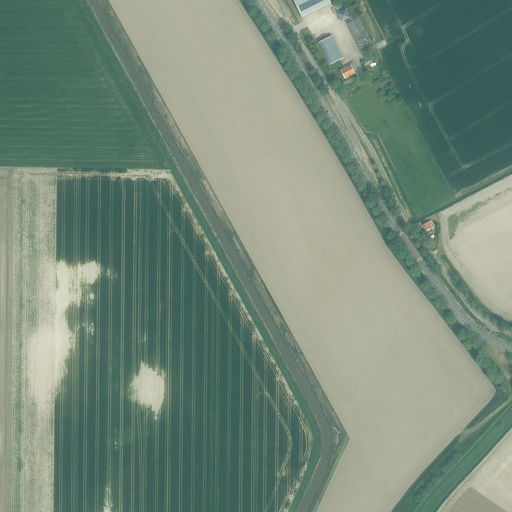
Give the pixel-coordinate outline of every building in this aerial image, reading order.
[(293,0),(302,17),(331,2),(330,0),(293,0)] [(346,19),(348,24),(361,49),(371,44),(352,6),(345,9),(346,10),(338,14),(341,21),(346,19)] [(319,42),(330,65),(343,58),(332,36),(319,42)] [(354,70),(357,68),(354,62),(351,64),(351,65),(341,70),(345,78),(356,73),(354,70)] [(426,231),(433,227),(431,225),(433,223),(431,220),(423,225),(426,231)]
